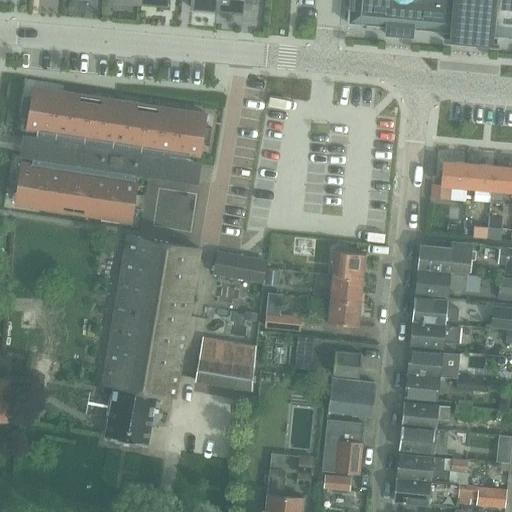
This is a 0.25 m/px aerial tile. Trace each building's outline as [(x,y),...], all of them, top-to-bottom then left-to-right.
[(190,0),(190,8),(216,11),(216,0),(190,0)] [(216,0),(216,11),(241,13),(242,2),(255,3),(255,0),(216,0)] [(511,0),(349,0),(349,8),(347,24),(385,27),(385,34),(412,37),(413,30),(444,33),(444,39),(470,42),(482,43),(496,44),(497,37),(511,38),(511,0)] [(36,130),(32,156),(31,164),(21,162),(19,176),(10,174),(8,189),(17,190),(15,204),(132,221),(134,208),(142,209),(144,194),(136,193),(138,180),(135,179),(137,171),(186,179),(190,153),(200,155),(202,141),(211,142),(213,128),(204,126),(206,113),(32,87),(30,100),(22,99),(20,114),(28,115),(26,129),(36,130)] [(451,187),(464,189),(467,164),(442,161),(440,186),(441,187),(440,200),(450,201),(451,187)] [(467,164),(464,189),(489,191),(492,166),(467,164)] [(511,167),(492,166),(489,191),(491,191),(490,205),(502,206),(503,192),(511,192),(511,167)] [(489,217),(488,228),(501,229),(502,218),(489,217)] [(474,227),(473,237),(485,238),(486,228),(474,227)] [(486,228),(485,238),(500,239),(501,229),(488,228),(486,228)] [(174,398),(199,249),(126,237),(102,385),(112,386),(104,436),(148,443),(156,395),(174,398)] [(332,267),(331,275),(362,278),(364,255),(360,254),(362,240),(330,237),(328,266),(332,267)] [(419,245),(417,269),(470,273),(472,249),(419,245)] [(497,264),(508,265),(508,274),(511,273),(511,248),(499,248),(497,264)] [(267,259),(262,258),(218,251),(214,272),(263,281),(267,259)] [(417,269),(415,294),(448,296),(448,290),(453,290),(453,291),(465,292),(467,276),(453,275),(454,273),(470,274),(470,273),(417,269)] [(266,270),(265,285),(278,286),(279,271),(266,270)] [(331,275),(329,298),(360,301),(362,278),(331,275)] [(511,295),(511,279),(501,279),(499,294),(511,295)] [(267,293),(266,304),(280,306),(281,294),(267,293)] [(360,301),(329,298),(326,323),(357,326),(360,301)] [(415,298),(412,321),(445,324),(445,322),(457,324),(459,309),(446,307),(447,301),(415,298)] [(494,327),(511,328),(511,308),(496,307),(494,327)] [(244,312),(243,320),(245,320),(256,322),(257,314),(244,312)] [(266,315),(264,328),(286,330),(288,317),(279,316),(266,315)] [(412,321),(410,345),(442,348),(443,342),(458,344),(460,328),(445,326),(445,324),(412,321)] [(34,330),(30,352),(60,357),(64,335),(34,330)] [(202,338),(199,358),(195,382),(248,390),(256,346),(202,338)] [(409,350),(407,374),(444,377),(444,372),(440,371),(441,362),(453,363),(454,355),(409,350)] [(334,352),(332,375),(358,377),(360,355),(334,352)] [(33,373),(30,390),(34,390),(44,392),(47,376),(33,373)] [(407,374),(405,397),(437,400),(438,394),(442,395),(444,377),(407,374)] [(327,411),(366,416),(370,416),(374,384),(331,378),(327,411)] [(456,390),(473,392),(486,392),(487,381),(474,380),(457,378),(456,390)] [(15,408),(16,394),(8,393),(9,381),(0,380),(0,421),(1,422),(3,419),(6,419),(7,407),(15,408)] [(404,402),(402,427),(448,431),(448,430),(436,429),(437,420),(448,421),(449,407),(404,402)] [(471,406),(455,404),(454,416),(470,418),(471,406)] [(497,411),(496,420),(507,421),(508,412),(497,411)] [(321,471),(350,474),(360,475),(365,424),(327,420),(321,471)] [(402,427),(399,450),(446,454),(448,431),(402,427)] [(502,438),(501,449),(511,449),(511,439),(502,438)] [(399,454),(396,477),(442,482),(444,459),(399,454)] [(444,459),(442,482),(448,483),(449,471),(466,473),(467,459),(450,458),(450,460),(444,459)] [(267,494),(266,494),(265,511),(262,510),(261,511),(301,511),(303,498),(282,496),(284,470),(269,469),(267,494)] [(296,483),(309,485),(310,474),(297,472),(296,483)] [(348,491),(348,488),(349,478),(325,476),(323,489),(348,491)] [(394,502),(397,502),(440,506),(441,496),(447,497),(447,494),(452,494),(453,483),(448,483),(442,482),(396,477),(394,502)] [(457,495),(457,496),(456,503),(471,505),(471,498),(476,498),(476,505),(505,508),(507,489),(501,489),(501,488),(494,487),(458,484),(457,495)]
